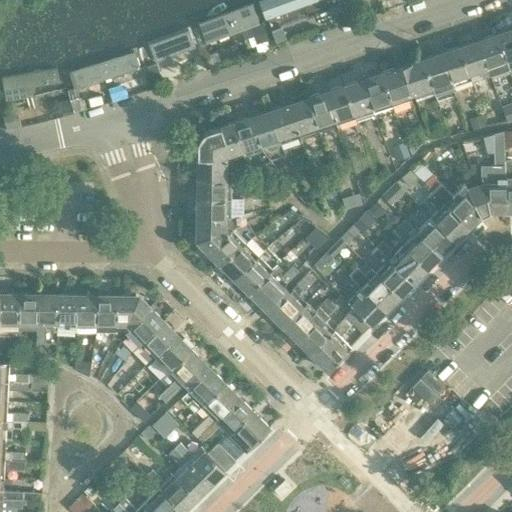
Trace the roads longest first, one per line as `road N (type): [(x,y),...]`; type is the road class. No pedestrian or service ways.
road 1 (residential): [(472,0),(122,118)]
road 2 (residential): [(309,410),(494,233),(511,234)]
road 3 (residential): [(309,410),(145,249)]
road 4 (residential): [(2,250),(145,249)]
road 5 (residential): [(410,511),(309,410)]
road 6 (residential): [(309,410),(214,511)]
road 7 (residential): [(145,249),(139,171),(122,118)]
road 8 (residential): [(122,118),(0,145)]
